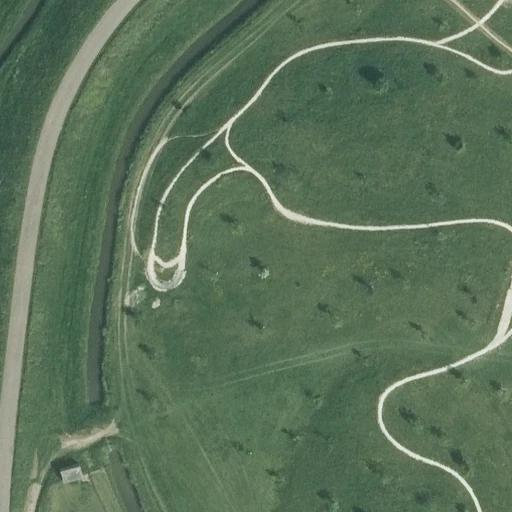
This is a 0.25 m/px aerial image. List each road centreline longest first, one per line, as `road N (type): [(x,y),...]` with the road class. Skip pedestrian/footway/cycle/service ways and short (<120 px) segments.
road 1 (unknown): [(169,511),(124,383),(120,332),(133,192),(158,131),(201,79),(297,0)]
road 2 (unclassified): [(0,511),(27,244),(51,128),(84,59),(130,0)]
